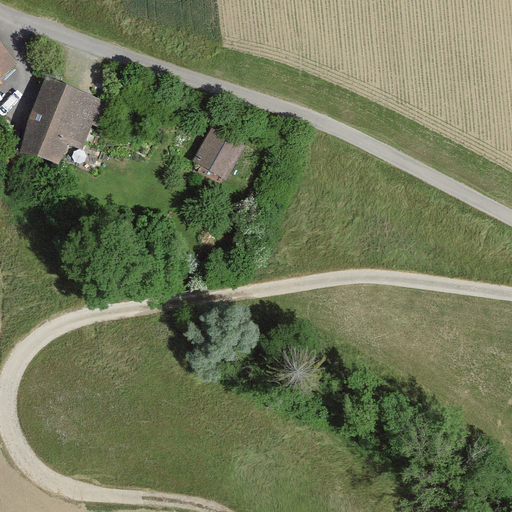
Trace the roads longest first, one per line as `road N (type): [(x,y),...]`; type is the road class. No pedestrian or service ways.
road 1 (track): [(214,503),(82,493),(44,477),(19,450),(7,413),(14,367),(43,329),(90,311),(349,276),(511,294)]
road 2 (unclassified): [(0,16),(280,107),(511,216)]
